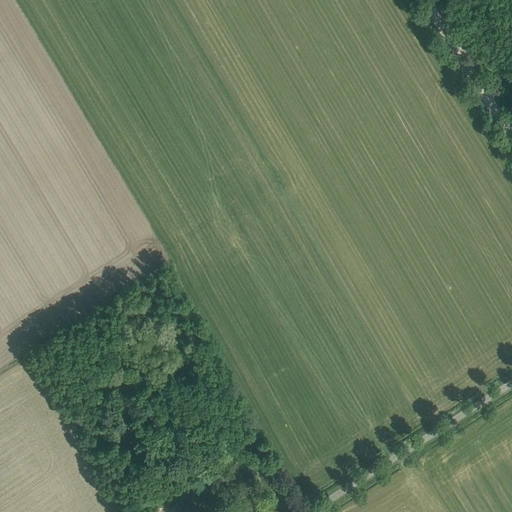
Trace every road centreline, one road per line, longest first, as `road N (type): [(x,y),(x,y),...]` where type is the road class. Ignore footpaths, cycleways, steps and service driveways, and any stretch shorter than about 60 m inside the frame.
road 1 (unclassified): [(316,511),(511,384)]
road 2 (track): [(511,132),(427,0)]
